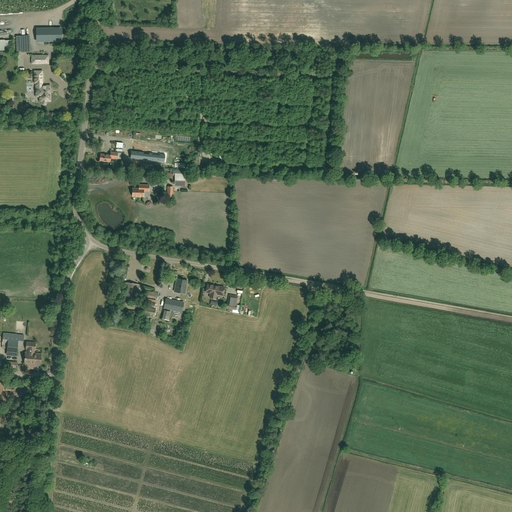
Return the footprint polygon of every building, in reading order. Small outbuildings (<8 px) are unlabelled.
[(59,41),(59,29),(36,29),(36,41),(59,41)] [(29,36),(16,36),(17,52),(21,52),(22,52),(29,52),(29,36)] [(50,101),(50,90),(50,86),(42,86),(42,83),(42,71),(34,71),(34,83),(36,83),(36,86),(36,97),(39,97),(39,101),(40,101),(41,101),(41,103),(42,104),(42,105),(43,105),(44,105),(45,105),(46,104),(46,102),(46,101),(50,101)] [(132,151),(131,159),(143,160),(144,152),(132,151)] [(100,161),(100,163),(104,164),(104,162),(110,162),(110,159),(117,159),(117,153),(110,152),(110,155),(100,154),(100,156),(99,156),(99,159),(100,159),(100,161)] [(149,153),(148,160),(163,162),(163,154),(159,154),(159,156),(152,155),(152,153),(149,153)] [(148,191),(148,185),(139,185),(139,189),(132,189),(132,197),(143,197),(143,191),(148,191)] [(177,279),(174,292),(185,294),(187,281),(177,279)] [(138,285),(126,283),(119,282),(117,293),(120,293),(121,286),(125,287),(124,299),(136,301),(138,285)] [(210,298),(212,298),(214,286),(208,285),(206,293),(210,294),(210,298)] [(214,286),(212,298),(215,299),(216,295),(223,296),(224,288),(214,286)] [(236,304),(231,303),(233,295),(229,294),(226,308),(235,310),(236,306),(236,304)] [(164,308),(182,312),(184,303),(166,299),(164,308)] [(155,316),(156,309),(145,307),(144,314),(155,316)] [(169,321),(171,312),(164,311),(162,319),(169,321)] [(22,347),(23,335),(3,333),(2,345),(7,346),(6,355),(17,356),(17,347),(22,347)] [(41,354),(34,353),(34,350),(35,343),(26,342),(25,349),(26,349),(26,353),(25,353),(24,364),(40,365),(41,354)]
